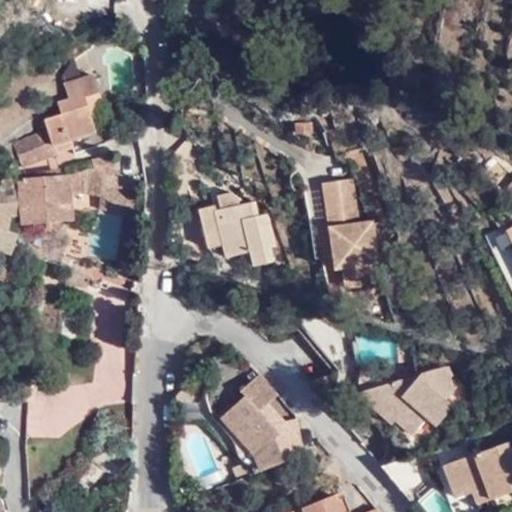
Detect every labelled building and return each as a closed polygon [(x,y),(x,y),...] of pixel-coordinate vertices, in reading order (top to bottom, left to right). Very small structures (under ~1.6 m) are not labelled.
[(80,80),(74,58),(73,59),(61,78),(63,86),(80,80)] [(21,168),(55,153),(80,145),(77,138),(95,132),(91,118),(84,98),(98,93),(93,76),(80,80),(63,86),(69,101),(57,105),(60,115),(41,124),(45,135),(12,148),(21,168)] [(84,98),(91,118),(106,113),(98,93),(84,98)] [(95,132),(77,138),(80,145),(98,139),(95,132)] [(118,175),(111,153),(92,158),(95,169),(104,171),(118,175)] [(66,178),(67,187),(87,184),(84,168),(79,169),(67,176),(66,178)] [(87,188),(99,190),(97,203),(129,209),(136,182),(121,177),(121,176),(104,171),(95,169),(84,168),(87,184),(67,187),(67,193),(87,188)] [(21,223),(21,225),(45,223),(45,231),(57,230),(57,222),(70,220),(67,193),(67,187),(66,178),(18,182),(14,178),(10,174),(1,179),(0,181),(0,252),(11,256),(16,234),(16,223),(21,223)] [(356,181),(326,185),(338,271),(347,269),(350,288),(384,284),(375,222),(362,223),(356,181)] [(198,210),(208,248),(223,244),(226,257),(249,251),(254,267),(275,261),(271,246),(276,245),(268,213),(260,214),(256,200),(247,202),(232,191),(218,195),(222,208),(216,210),(215,206),(198,210)] [(496,261),(511,252),(499,229),(483,238),(496,261)] [(0,280),(4,281),(11,256),(0,252),(0,280)] [(349,387),(335,361),(322,370),(323,370),(330,366),(345,390),(349,387)] [(451,404),(444,398),(453,387),(445,364),(420,372),(407,386),(397,378),(370,386),(378,403),(395,417),(400,411),(418,425),(426,415),(435,423),(451,404)] [(345,390),(330,366),(323,370),(322,370),(311,377),(321,396),(327,402),(345,390)] [(277,392),(259,372),(258,373),(275,391),(277,393),(277,392)] [(420,372),(397,378),(407,386),(420,372)] [(275,391),(258,373),(240,389),(244,394),(220,416),(255,454),(262,469),(277,463),(285,459),(275,435),(279,431),(259,409),(277,393),(275,391)] [(378,403),(370,386),(355,391),(392,421),(395,417),(378,403)] [(483,490),(488,502),(511,494),(511,465),(506,447),(442,469),(452,501),(468,495),(483,490)] [(415,452),(380,466),(382,468),(411,458),(412,457),(418,456),(415,452)] [(411,458),(382,468),(410,501),(435,475),(418,456),(412,457),(411,458)] [(473,508),(488,502),(483,490),(468,495),(473,508)] [(336,511),(332,500),(301,511),(336,511)]
